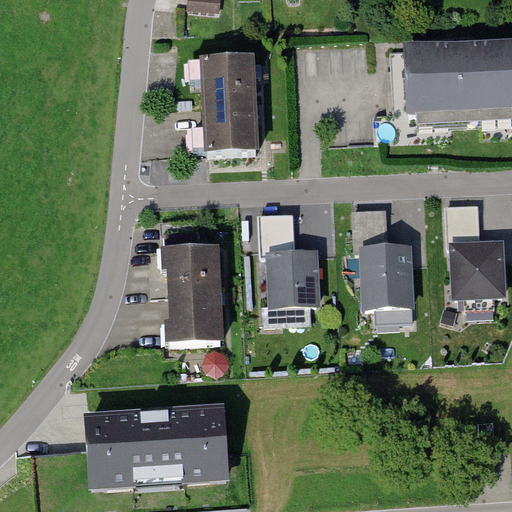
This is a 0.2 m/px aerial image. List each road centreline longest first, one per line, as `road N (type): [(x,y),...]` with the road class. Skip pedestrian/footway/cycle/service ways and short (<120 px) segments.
road 1 (residential): [(511,178),(124,200)]
road 2 (residential): [(124,200),(113,282),(90,343),(0,451)]
road 3 (residential): [(145,0),(124,200)]
